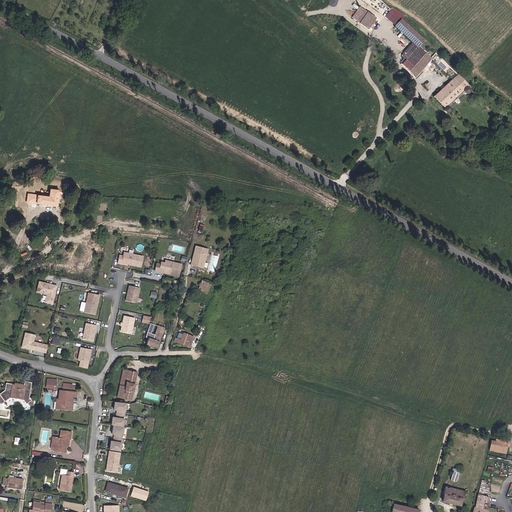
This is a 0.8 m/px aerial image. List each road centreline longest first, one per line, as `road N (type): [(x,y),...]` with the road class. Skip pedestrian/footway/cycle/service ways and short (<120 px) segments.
road 1 (tertiary): [(3,0),(511,283)]
road 2 (track): [(164,352),(231,351),(454,424)]
road 3 (residential): [(92,511),(93,387),(79,374),(0,349)]
